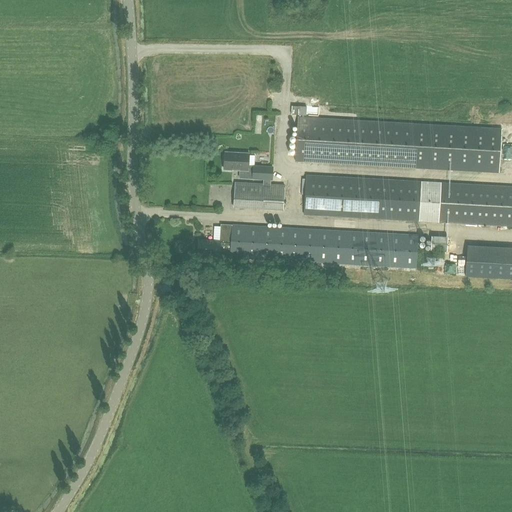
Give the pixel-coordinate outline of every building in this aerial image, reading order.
[(295,161),(499,173),(502,129),(298,117),(295,161)] [(225,152),(224,169),(238,170),(239,170),(239,178),(253,179),(254,166),(248,165),(249,154),(225,152)] [(272,167),(254,166),(253,179),(271,180),(272,167)] [(511,186),(306,175),(306,179),(305,195),(304,215),(511,226),(511,186)] [(234,183),(233,206),(283,209),(284,185),(234,183)] [(229,258),(239,258),(251,259),(417,268),(418,235),(232,224),(220,224),(219,241),(220,241),(219,256),(230,257),(229,258)] [(447,238),(431,237),(430,251),(447,252),(447,238)] [(220,241),(219,241),(198,240),(197,256),(205,256),(204,261),(206,263),(212,264),(214,262),(214,257),(219,257),(219,256),(220,241)] [(511,247),(467,245),(466,276),(511,278),(511,247)] [(426,263),(435,265),(436,258),(427,256),(426,263)]
